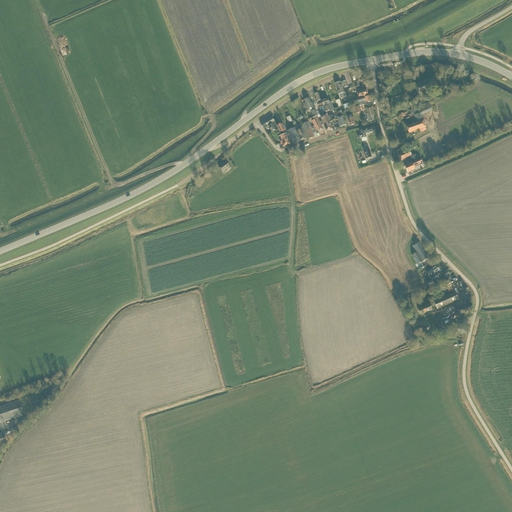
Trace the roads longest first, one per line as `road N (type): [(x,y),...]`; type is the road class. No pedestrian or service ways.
road 1 (unclassified): [(511,469),(464,386),(476,294),(410,217),(380,122)]
road 2 (track): [(185,162),(114,183),(37,0)]
road 3 (primary): [(0,250),(142,189),(206,148)]
road 4 (primary): [(206,148),(296,82),(371,60)]
road 5 (residential): [(380,122),(281,150),(255,122)]
road 6 (unclassified): [(255,122),(314,85),(372,67)]
road 7 (track): [(114,183),(0,237)]
